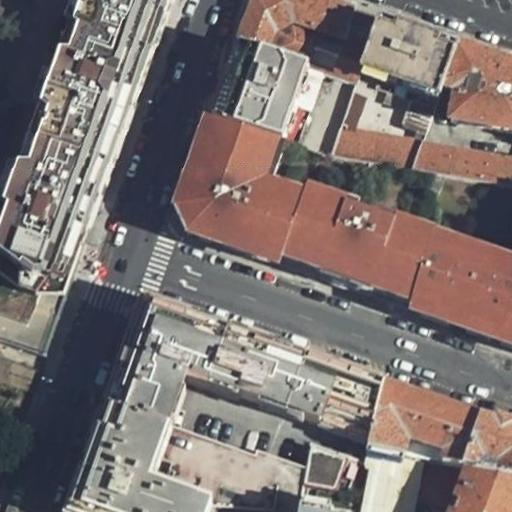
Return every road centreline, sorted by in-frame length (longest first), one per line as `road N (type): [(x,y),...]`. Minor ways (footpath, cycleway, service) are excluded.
road 1 (residential): [(511,389),(129,253)]
road 2 (residential): [(34,511),(129,253)]
road 3 (residential): [(129,253),(216,0)]
road 4 (unknown): [(0,273),(14,278),(87,98)]
